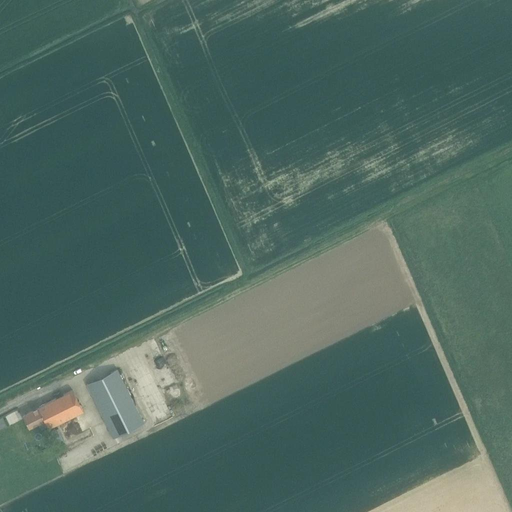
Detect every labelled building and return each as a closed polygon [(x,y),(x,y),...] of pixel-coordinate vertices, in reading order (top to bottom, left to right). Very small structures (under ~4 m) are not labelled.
[(179,368),(167,372),(169,377),(181,373),(179,368)] [(112,437),(143,421),(116,369),(86,385),(112,437)] [(183,374),(171,379),(175,392),(188,387),(183,374)] [(72,390),(22,414),(29,427),(45,419),(49,428),(82,411),(72,390)] [(170,406),(174,414),(182,411),(178,402),(170,406)] [(57,445),(64,442),(57,429),(50,432),(57,445)]
